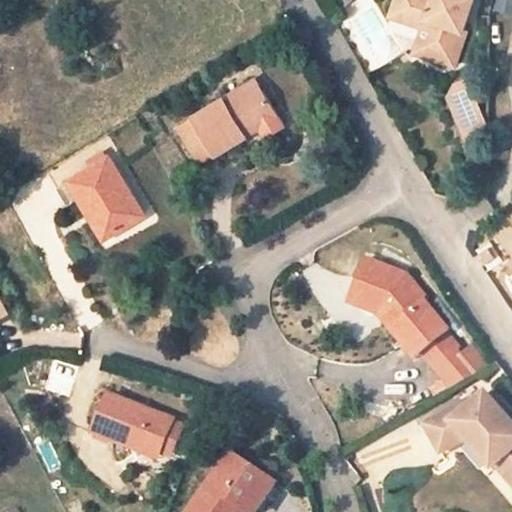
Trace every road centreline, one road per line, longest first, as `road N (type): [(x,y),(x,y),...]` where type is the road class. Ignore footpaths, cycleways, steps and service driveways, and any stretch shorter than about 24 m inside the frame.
road 1 (residential): [(407,177),(278,250),(261,268),(251,301),(285,374)]
road 2 (unclassified): [(407,177),(304,0)]
road 3 (unclassified): [(511,343),(407,177)]
road 4 (residential): [(98,339),(240,382),(285,374)]
road 5 (residential): [(285,374),(319,440),(341,511)]
